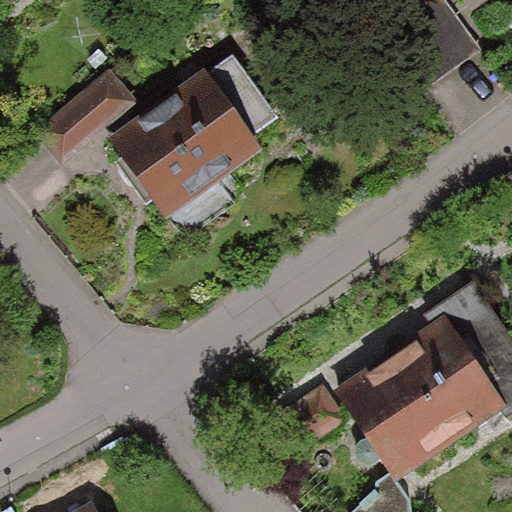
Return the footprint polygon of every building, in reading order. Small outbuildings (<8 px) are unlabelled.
[(448,0),(419,0),(385,23),(426,85),(480,49),(448,0)] [(238,59),(119,137),(169,213),(262,152),(245,126),(271,109),(238,59)] [(111,75),(44,131),(67,158),(135,102),(111,75)] [(442,323),(341,394),(370,437),(357,445),(359,461),(375,466),(382,461),(397,474),(504,399),(511,411),(511,410),(511,342),(473,288),(435,314),(442,323)] [(324,392),(277,425),(295,450),(342,417),(324,392)] [(391,469),(352,511),(414,511),(413,496),(391,469)]
